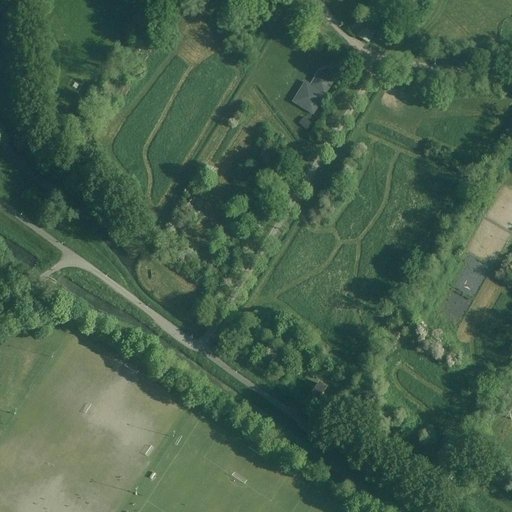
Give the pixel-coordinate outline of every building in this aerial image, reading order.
[(390,0),(387,0),(386,3),(397,9),(398,7),(399,5),(390,0)] [(386,3),(383,7),(386,9),(394,14),(397,9),(386,3)] [(366,26),(359,37),(368,43),(375,31),(366,26)] [(305,83),(293,103),(312,115),(313,115),(333,82),(319,73),(315,80),(313,84),(315,85),(313,88),(306,84),(305,83)] [(304,118),(299,124),(308,132),(313,126),(304,118)] [(320,385),(313,394),(320,399),(326,390),(320,385)]
